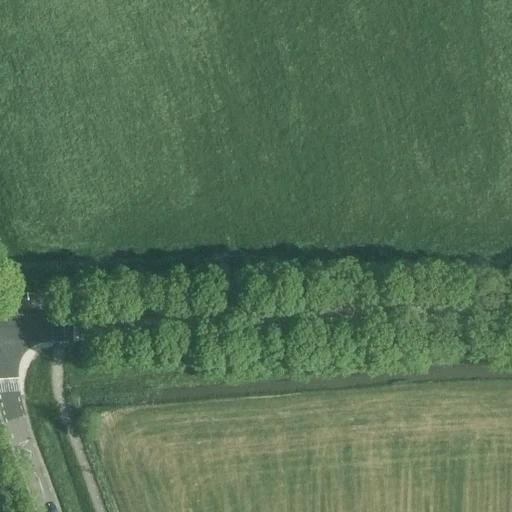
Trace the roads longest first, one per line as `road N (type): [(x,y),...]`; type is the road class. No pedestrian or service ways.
road 1 (tertiary): [(1,327),(511,320)]
road 2 (tertiary): [(51,511),(14,413),(1,327)]
